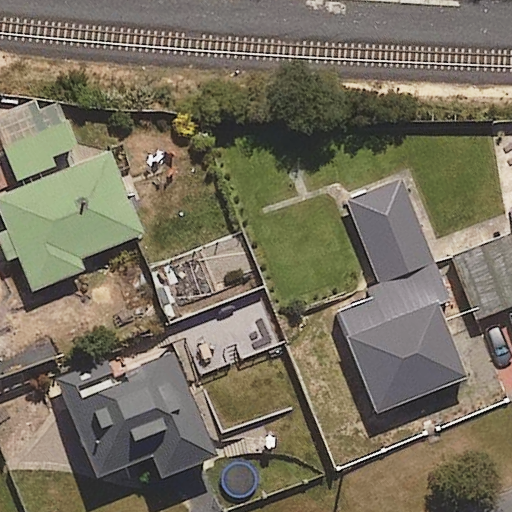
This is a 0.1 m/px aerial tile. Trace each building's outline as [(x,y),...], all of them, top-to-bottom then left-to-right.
[(75,163),(56,103),(0,120),(0,136),(14,182),(75,163)] [(511,128),(491,131),(503,232),(511,230),(511,128)] [(107,273),(104,266),(100,256),(141,238),(106,157),(0,202),(0,234),(28,299),(82,275),(85,282),(107,273)] [(361,285),(367,300),(333,313),(374,419),(406,406),(411,420),(437,410),(432,396),(475,380),(399,185),(346,206),(374,280),(361,285)] [(511,309),(511,245),(509,238),(451,262),(477,324),(511,309)] [(214,464),(172,360),(113,383),(105,362),(54,382),(94,486),(149,465),(157,486),(214,464)]
